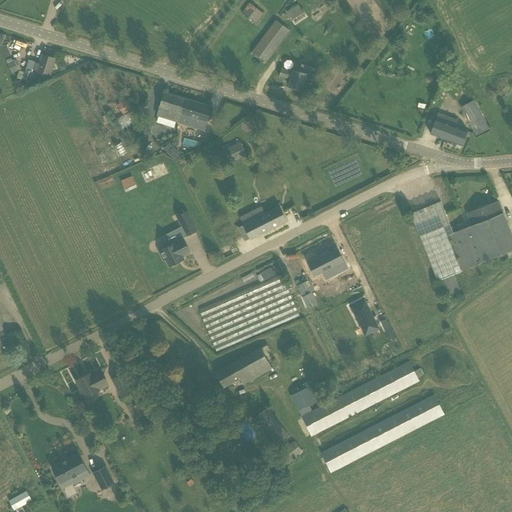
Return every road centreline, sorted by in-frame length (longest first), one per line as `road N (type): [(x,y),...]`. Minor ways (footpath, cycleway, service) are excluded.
road 1 (tertiary): [(0,21),(458,163),(511,160)]
road 2 (unclassified): [(0,387),(406,176)]
